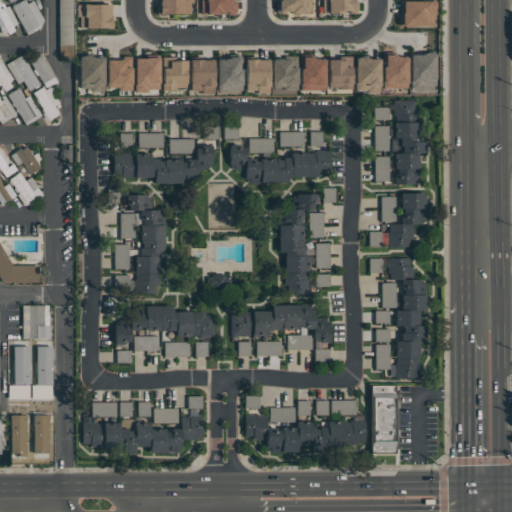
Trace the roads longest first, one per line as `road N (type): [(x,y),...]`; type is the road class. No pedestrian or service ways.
road 1 (primary): [(499,511),(499,0)]
road 2 (secondary): [(467,488),(0,490)]
road 3 (residential): [(92,378),(91,115)]
road 4 (residential): [(352,373),(342,380),(92,378)]
road 5 (residential): [(350,112),(352,373)]
road 6 (residential): [(91,115),(350,112)]
road 7 (primary): [(469,339),(467,511)]
road 8 (primary): [(467,145),(468,302)]
road 9 (primary): [(466,16),(467,145)]
